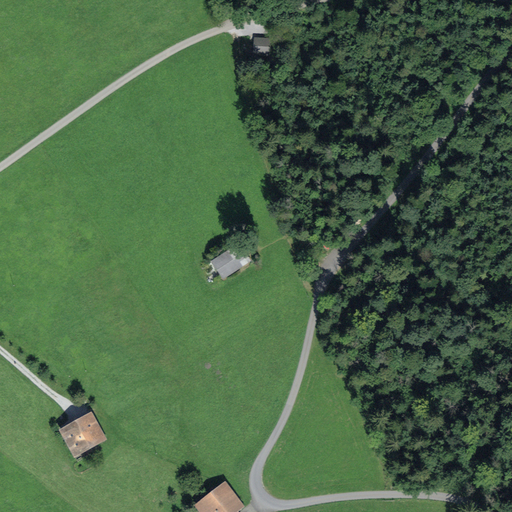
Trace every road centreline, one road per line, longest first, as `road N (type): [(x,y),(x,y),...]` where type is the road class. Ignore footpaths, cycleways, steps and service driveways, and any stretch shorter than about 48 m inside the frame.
road 1 (unclassified): [(511,46),(330,268),(294,390),(254,478),(269,503),(414,494),(492,511)]
road 2 (residential): [(312,0),(175,48),(0,166)]
